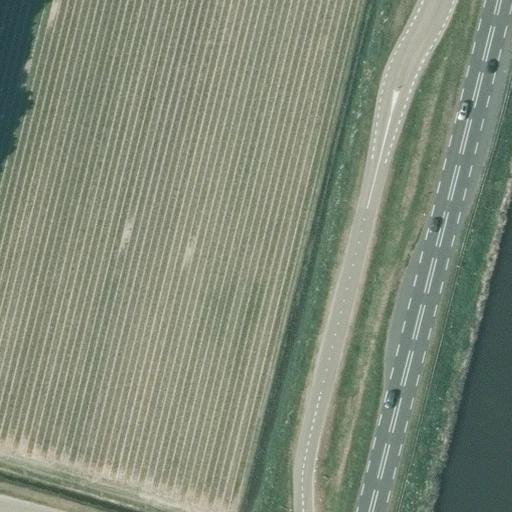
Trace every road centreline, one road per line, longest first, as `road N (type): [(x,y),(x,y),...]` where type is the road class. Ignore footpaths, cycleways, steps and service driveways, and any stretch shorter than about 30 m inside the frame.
road 1 (unclassified): [(303,511),(303,461),(393,100),(437,0)]
road 2 (primary): [(371,511),(499,0)]
